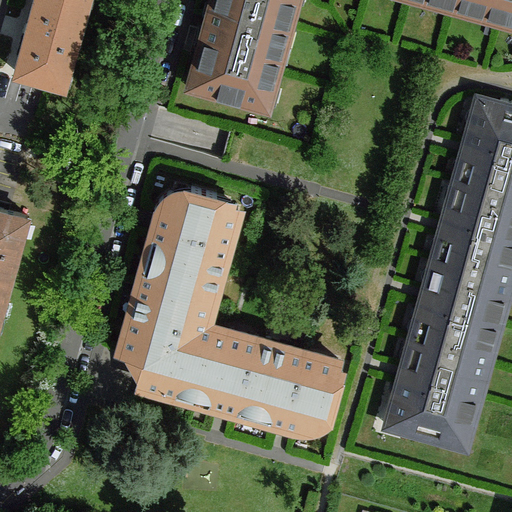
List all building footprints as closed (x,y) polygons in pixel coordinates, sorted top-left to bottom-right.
[(37,0),(18,71),(47,79),(66,84),(88,0),(37,0)] [(216,0),(211,20),(289,42),(300,0),(216,0)] [(473,0),(420,0),(470,13),(473,0)] [(511,0),(473,0),(470,13),(511,25),(511,0)] [(201,55),(193,86),(272,107),(289,42),(211,20),(201,55)] [(511,98),(477,89),(463,139),(459,154),(452,176),(511,193),(511,98)] [(510,280),(511,273),(511,193),(452,176),(441,218),(437,232),(430,257),(510,280)] [(221,271),(241,199),(183,183),(171,188),(155,206),(161,208),(149,251),(221,271)] [(0,206),(0,311),(2,312),(29,214),(11,209),(0,206)] [(213,300),(221,271),(149,251),(121,347),(141,381),(147,383),(195,396),(215,323),(209,314),(213,300)] [(487,361),(510,280),(430,257),(423,284),(419,298),(407,339),(487,361)] [(275,340),(215,323),(195,396),(214,401),(233,407),(255,413),(275,340)] [(463,448),(487,361),(407,339),(400,363),(396,377),(383,424),(463,448)] [(346,360),(275,340),(255,413),(274,418),(298,424),(297,431),(318,424),(333,409),(346,360)]
